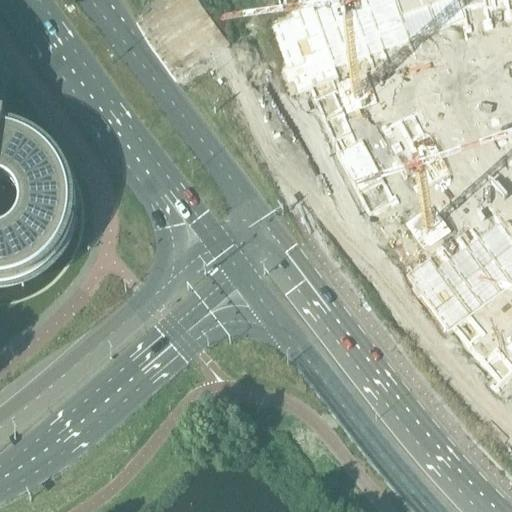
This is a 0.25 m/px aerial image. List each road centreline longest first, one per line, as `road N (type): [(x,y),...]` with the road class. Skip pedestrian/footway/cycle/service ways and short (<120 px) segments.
road 1 (primary): [(498,511),(272,236)]
road 2 (secondary): [(0,479),(246,284)]
road 3 (primary): [(22,0),(217,243)]
road 4 (primary): [(272,236),(97,0)]
road 5 (primary): [(246,284),(428,511)]
road 6 (secondary): [(217,243),(0,427)]
